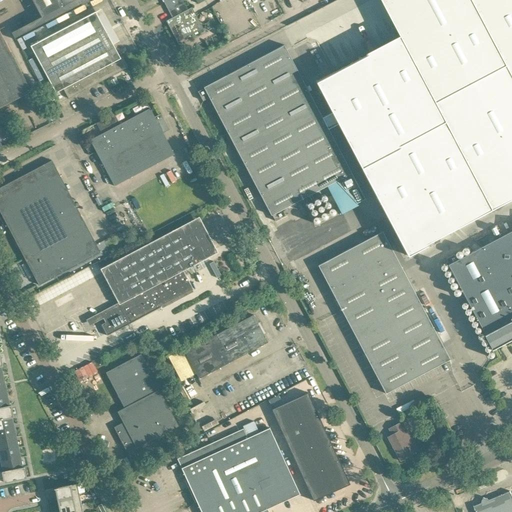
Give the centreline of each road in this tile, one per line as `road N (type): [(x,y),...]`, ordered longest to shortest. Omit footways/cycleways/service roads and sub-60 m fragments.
road 1 (unclassified): [(392,501),(167,72)]
road 2 (unclassified): [(120,511),(0,280)]
road 3 (unclassified): [(0,160),(167,72)]
road 4 (unknown): [(46,372),(202,293)]
road 5 (unclassified): [(392,501),(511,449)]
